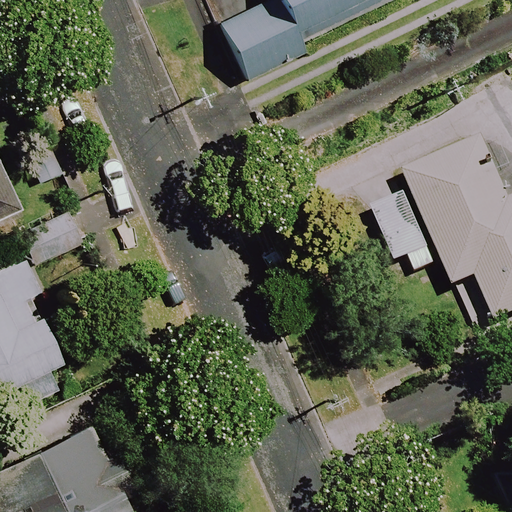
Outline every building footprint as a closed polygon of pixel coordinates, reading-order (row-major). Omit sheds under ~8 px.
[(264,0),(266,3),(212,28),(237,83),(292,58),(286,44),(380,0),(264,0)] [(37,141),(13,152),(31,189),(54,178),(37,141)] [(511,202),(507,205),(478,141),(435,161),(395,179),(403,197),(366,214),(392,270),(402,265),(408,278),(435,266),(446,292),(447,294),(469,341),(489,331),(511,320),(511,202)] [(0,225),(16,218),(0,183),(0,225)] [(43,377),(65,367),(21,266),(0,276),(0,415),(51,393),(43,377)] [(144,511),(101,425),(0,474),(0,511),(144,511)]
